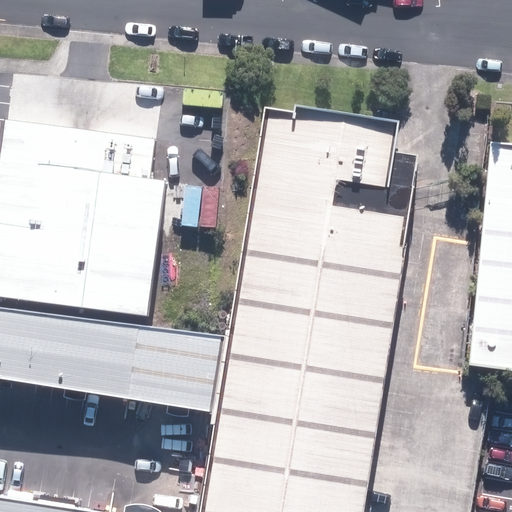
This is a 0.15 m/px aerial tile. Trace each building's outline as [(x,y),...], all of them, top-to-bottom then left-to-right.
[(208,511),(369,511),(423,181),(421,181),(426,150),(405,147),(410,115),(306,99),(304,107),(274,102),(208,511)] [(154,139),(5,120),(1,153),(0,152),(0,296),(148,315),(165,180),(149,178),(154,139)] [(511,142),(498,141),(476,361),(511,365),(511,142)] [(223,340),(0,305),(0,379),(212,411),(223,340)] [(148,511),(0,489),(0,511),(148,511)]
